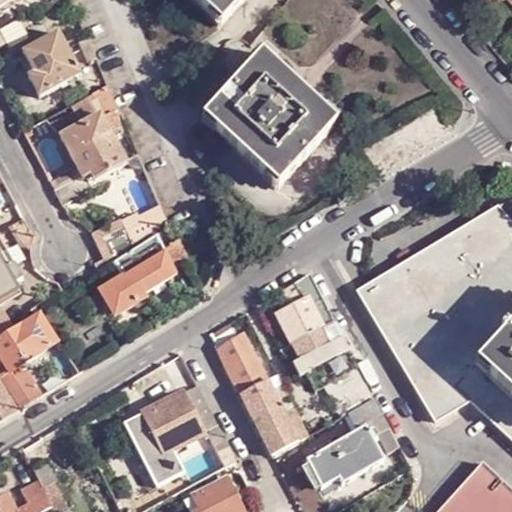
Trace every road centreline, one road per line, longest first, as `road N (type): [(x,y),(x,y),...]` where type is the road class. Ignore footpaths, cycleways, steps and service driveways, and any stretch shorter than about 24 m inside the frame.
road 1 (residential): [(185,331),(238,287),(511,129)]
road 2 (unknown): [(114,0),(238,287)]
road 3 (residential): [(0,440),(185,331)]
road 4 (residential): [(185,331),(282,511)]
road 5 (residential): [(511,118),(415,0)]
road 6 (residential): [(0,128),(64,250)]
